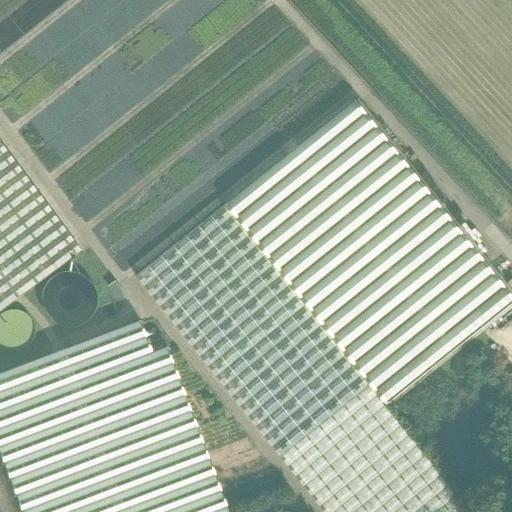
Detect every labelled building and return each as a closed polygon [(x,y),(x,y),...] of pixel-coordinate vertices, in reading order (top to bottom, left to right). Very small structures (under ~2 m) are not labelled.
[(468,511),(385,406),(511,303),(511,296),(354,100),(135,277),(323,511),(468,511)] [(0,143),(0,311),(80,251),(0,143)] [(115,282),(108,287),(117,300),(124,295),(115,282)] [(153,354),(140,322),(0,375),(0,450),(23,511),(229,511),(168,348),(153,354)] [(457,358),(455,376),(469,378),(472,360),(457,358)]
